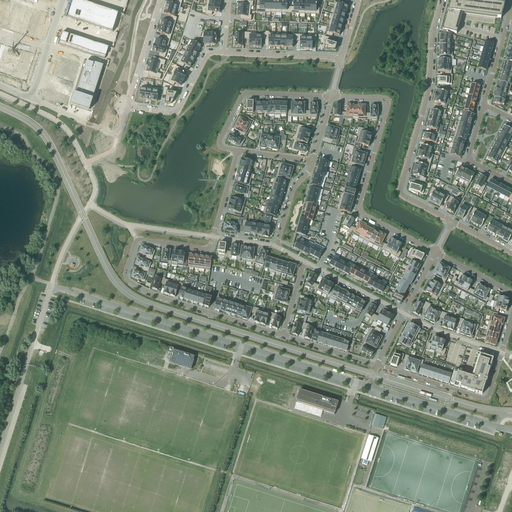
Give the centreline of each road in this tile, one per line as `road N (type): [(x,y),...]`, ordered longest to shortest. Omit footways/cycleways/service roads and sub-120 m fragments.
road 1 (unclassified): [(369,386),(51,285),(0,449)]
road 2 (residential): [(212,236),(207,248),(136,241),(125,276),(140,289),(282,335)]
road 3 (residential): [(450,221),(404,197),(399,186),(428,86),(441,0)]
road 4 (residential): [(331,96),(386,100),(359,211),(434,252)]
road 5 (residential): [(376,365),(482,398),(501,352)]
road 6 (residential): [(235,150),(219,139),(245,94),(331,96)]
road 7 (unclassified): [(511,429),(369,386)]
road 8 (residential): [(223,53),(206,56),(177,112),(127,107)]
